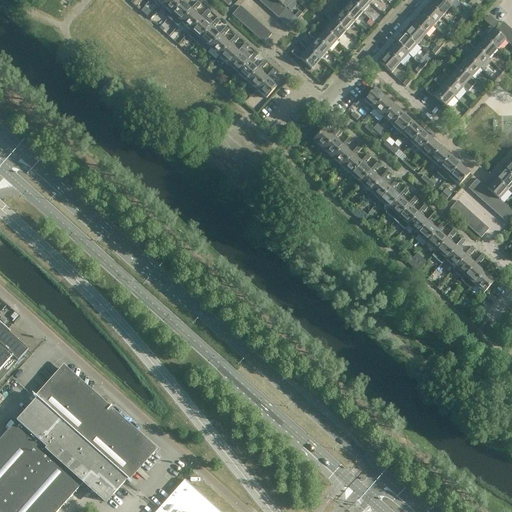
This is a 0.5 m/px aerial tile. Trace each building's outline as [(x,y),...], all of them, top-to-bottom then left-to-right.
[(179,0),(167,0),(161,7),(162,8),(163,7),(171,14),(170,16),(182,2),(179,0)] [(275,0),(269,0),(264,6),(268,10),(276,1),(275,0)] [(275,0),(276,1),(281,5),(285,9),(293,0),(275,0)] [(365,0),(352,0),(350,3),(362,13),(364,14),(365,13),(364,12),(370,4),(365,0)] [(451,8),(442,0),(436,0),(430,6),(443,18),(451,8)] [(458,0),(442,0),(451,8),(458,0)] [(281,5),(276,1),(268,10),(273,14),(281,5)] [(182,2),(170,16),(171,17),(172,15),(180,23),(179,24),(180,24),(192,11),(182,2)] [(350,3),(341,12),(354,23),(355,24),(356,22),(355,21),(362,13),(350,3)] [(281,5),(273,14),(277,18),(285,9),(281,5)] [(240,6),(232,15),(236,19),(244,10),(240,6)] [(443,18),(430,6),(422,16),(434,27),(443,18)] [(285,9),(277,18),(282,22),(290,13),(285,9)] [(244,10),(236,19),(241,23),(249,14),(244,10)] [(201,19),(192,11),(180,24),(181,25),(182,24),(190,31),(189,32),(189,33),(201,19)] [(294,17),(297,19),(302,14),(299,11),(294,17)] [(341,12),(333,21),(345,32),(346,34),(348,32),(346,31),(354,23),(341,12)] [(294,17),(290,13),(282,22),(286,26),(294,17)] [(249,14),(241,23),(245,27),(253,18),(249,14)] [(434,27),(422,16),(413,25),(426,36),(434,27)] [(489,16),(484,21),(493,30),(498,24),(489,16)] [(294,17),(286,26),(291,31),(299,22),(297,19),(294,17)] [(258,22),(253,18),(245,27),(250,31),(258,22)] [(211,28),(201,19),(189,33),(190,33),(191,32),(199,40),(198,41),(211,28)] [(333,21),(325,31),(337,42),(338,43),(339,41),(338,40),(345,32),(333,21)] [(250,31),(254,35),(262,26),(258,22),(250,31)] [(503,22),(494,31),(499,35),(507,26),(503,22)] [(426,36),(413,25),(405,35),(417,46),(426,36)] [(254,35),(259,39),(267,30),(262,26),(254,35)] [(507,26),(499,35),(504,39),(511,30),(507,26)] [(211,28),(198,41),(199,42),(200,41),(209,48),(220,36),(211,28)] [(267,30),(259,39),(263,44),(272,35),(267,30)] [(493,30),(484,39),(498,52),(499,50),(498,49),(505,41),(504,39),(499,35),(494,31),(493,30)] [(325,31),(316,40),(328,51),(329,52),(331,51),(330,50),(337,42),(325,31)] [(417,46),(405,35),(396,44),(409,55),(417,46)] [(220,36),(209,48),(208,50),(209,51),(210,50),(218,57),(217,58),(229,45),(220,36)] [(484,39),(476,49),(489,61),(490,60),(489,59),(496,51),(498,52),(484,39)] [(316,40),(308,50),(320,61),(321,62),(322,60),(321,59),(328,51),(316,40)] [(409,55),(396,44),(388,54),(400,65),(409,55)] [(229,45),(217,58),(218,59),(220,58),(228,65),(226,66),(227,67),(239,53),(238,52),(229,45)] [(239,53),(227,67),(228,68),(229,66),(237,74),(236,75),(248,62),(247,60),(250,57),(244,51),(245,50),(242,47),(238,52),(239,53)] [(476,49),(468,58),(481,70),(482,69),(481,68),(488,60),(489,61),(476,49)] [(320,61),(308,50),(299,60),(308,68),(307,69),(310,72),(311,70),(312,70),(313,71),(314,70),(313,69),(320,61)] [(248,62),(236,75),(237,76),(238,75),(246,82),(245,83),(245,84),(258,70),(252,65),(255,61),(254,60),(257,56),(254,53),(250,57),(247,60),(248,62)] [(400,65),(388,54),(379,63),(392,74),(400,65)] [(459,68),(471,79),(472,80),(474,79),(472,77),(480,69),(481,71),(481,70),(468,58),(459,68)] [(459,68),(451,77),(464,89),(465,88),(464,87),(471,79),(459,68)] [(258,70),(245,84),(247,84),(248,83),(256,90),(254,92),(255,92),(267,78),(258,70)] [(451,77),(442,87),(454,98),(455,99),(457,97),(455,96),(462,88),(464,90),(464,89),(451,77)] [(267,78),(255,92),(256,93),(257,92),(266,99),(277,87),(267,78)] [(406,87),(411,81),(408,78),(403,84),(406,87)] [(454,98),(442,87),(433,96),(447,108),(448,107),(447,106),(454,98)] [(385,98),(375,89),(364,101),(374,110),(385,98)] [(385,98),(374,110),(383,119),(394,106),(385,98)] [(394,106),(383,119),(393,127),(404,115),(394,106)] [(404,115),(393,127),(402,135),(413,123),(404,115)] [(413,123),(402,135),(412,144),(423,132),(413,123)] [(370,133),(373,130),(367,125),(364,128),(370,133)] [(334,138),(324,129),(312,143),(313,144),(314,143),(323,151),(334,138)] [(423,132),(412,144),(421,152),(432,140),(423,132)] [(334,138),(323,151),(321,152),(323,153),(324,152),(332,159),(343,147),(334,138)] [(432,140),(421,152),(430,161),(441,149),(432,140)] [(389,150),(392,147),(386,142),(383,145),(389,150)] [(343,147),(332,159),(331,160),(332,162),(333,160),(341,167),(353,155),(343,147)] [(441,149),(430,161),(440,169),(451,157),(441,149)] [(353,155),(341,167),(340,169),(342,170),(343,169),(351,176),(362,163),(353,155)] [(451,157),(440,169),(449,178),(460,165),(451,157)] [(408,167),(410,164),(405,159),(402,162),(408,167)] [(511,161),(503,170),(511,178),(511,161)] [(362,163),(351,176),(350,177),(351,179),(352,177),(360,184),(371,172),(362,163)] [(473,177),(460,165),(449,178),(459,186),(461,184),(464,186),(473,177)] [(511,185),(511,178),(503,170),(495,180),(507,191),(511,185)] [(371,172),(360,184),(359,186),(360,187),(362,186),(370,193),(381,180),(371,172)] [(427,184),(429,181),(423,176),(421,179),(427,184)] [(381,180),(370,193),(369,194),(370,195),(371,194),(379,201),(390,189),(381,180)] [(468,189),(473,194),(481,185),(476,180),(468,189)] [(507,191),(495,180),(486,189),(490,193),(494,197),(498,200),(507,191)] [(481,185),(473,194),(478,198),(486,189),(481,185)] [(390,189),(379,201),(378,203),(379,204),(381,203),(389,210),(400,197),(390,189)] [(486,189),(478,198),(482,202),(490,193),(486,189)] [(440,196),(445,201),(448,198),(442,193),(440,196)] [(494,197),(490,193),(482,202),(487,206),(494,197)] [(400,197),(389,210),(387,211),(389,212),(390,211),(398,218),(409,206),(400,197)] [(494,197),(487,206),(491,210),(499,201),(498,200),(494,197)] [(450,211),(454,215),(462,205),(458,201),(450,211)] [(499,201),(491,210),(495,214),(503,205),(499,201)] [(454,215),(459,219),(467,209),(462,205),(454,215)] [(503,205),(495,214),(500,218),(508,209),(503,205)] [(409,206),(398,218),(397,220),(398,221),(399,219),(407,227),(419,214),(409,206)] [(459,219),(463,223),(471,213),(467,209),(459,219)] [(508,209),(500,218),(504,222),(511,213),(511,212),(508,209)] [(463,223),(468,227),(476,217),(471,213),(463,223)] [(419,214),(407,227),(406,228),(408,229),(409,228),(417,235),(428,223),(419,214)] [(468,227),(472,231),(480,221),(476,217),(468,227)] [(472,231),(477,235),(485,225),(480,221),(472,231)] [(428,223),(417,235),(416,236),(417,238),(418,236),(426,243),(437,231),(428,223)] [(485,225),(477,235),(481,238),(489,229),(485,225)] [(437,231),(426,243),(425,245),(427,246),(428,245),(436,252),(447,240),(437,231)] [(447,240),(436,252),(435,253),(436,255),(437,253),(445,260),(456,248),(447,240)] [(456,248),(445,260),(444,262),(445,263),(447,262),(455,269),(466,256),(456,248)] [(412,260),(421,268),(427,261),(418,253),(412,260)] [(466,256),(455,269),(453,270),(455,271),(456,270),(464,277),(475,265),(466,256)] [(475,265),(464,277),(461,281),(470,289),(472,287),(474,286),(485,273),(475,265)] [(485,273),(474,286),(472,287),(474,288),(475,287),(483,294),(494,282),(485,273)] [(0,381),(28,351),(0,325),(0,381)] [(107,503),(154,450),(64,370),(0,440),(0,511),(58,511),(84,483),(107,503)] [(219,511),(185,481),(156,511),(219,511)]
